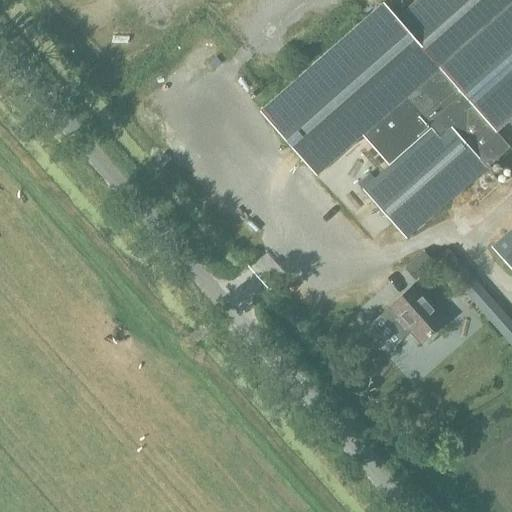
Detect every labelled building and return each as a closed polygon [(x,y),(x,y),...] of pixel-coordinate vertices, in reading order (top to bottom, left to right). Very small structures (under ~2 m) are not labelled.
[(315,175),(335,158),(362,135),(389,166),(362,189),(405,238),(509,148),(495,132),(511,117),(511,0),(415,0),(396,18),(383,3),(259,111),(315,175)] [(511,228),(490,247),(511,271),(511,228)] [(406,269),(415,280),(433,264),(424,254),(406,269)] [(511,342),(511,317),(478,280),(465,292),(511,342)] [(389,307),(420,343),(446,320),(414,284),(389,307)]
